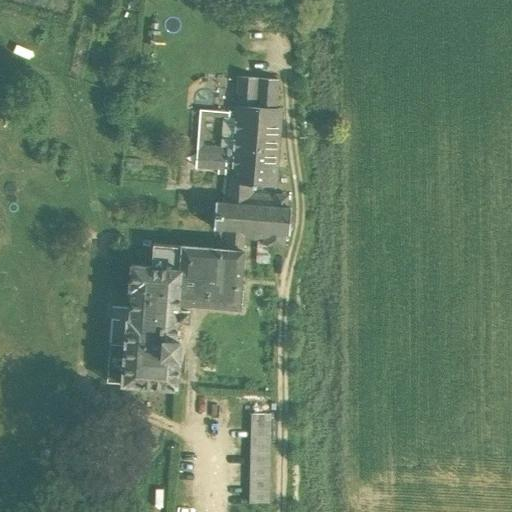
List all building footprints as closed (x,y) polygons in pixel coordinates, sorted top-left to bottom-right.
[(275,56),(275,45),(253,44),(253,55),(275,56)] [(112,86),(130,87),(131,60),(113,60),(112,86)] [(220,230),(218,249),(225,250),(226,236),(243,237),(242,248),(243,248),(244,237),(263,238),(262,246),(283,247),(284,234),(288,234),(290,208),(286,208),(286,195),(254,193),(254,185),(275,187),(280,108),(277,108),(279,80),(236,77),(233,112),(227,111),(227,113),(199,111),(195,168),(217,169),(217,174),(224,174),(221,203),(212,203),(210,229),(220,230)] [(238,309),(242,248),(243,237),(226,236),(225,250),(218,249),(181,246),(181,247),(152,245),(150,267),(131,265),(126,320),(110,319),(105,382),(121,383),(121,385),(176,389),(179,340),(175,340),(177,320),(186,321),(187,312),(177,312),(178,304),(238,309)] [(252,414),(250,503),(269,504),(271,413),(252,412),(252,414)] [(103,502),(118,494),(111,481),(96,489),(103,502)]
